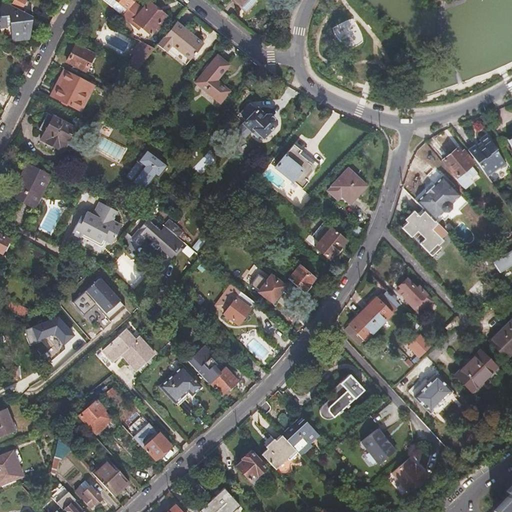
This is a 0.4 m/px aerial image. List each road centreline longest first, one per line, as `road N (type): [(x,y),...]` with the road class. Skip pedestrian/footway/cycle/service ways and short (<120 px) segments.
road 1 (residential): [(408,124),(377,228),(329,311),(268,383),(135,511)]
road 2 (unknown): [(428,358),(466,317),(377,228)]
road 3 (residential): [(73,0),(0,140)]
road 4 (tertiary): [(296,59),(319,92),(408,124)]
road 5 (residential): [(296,59),(270,58),(192,0)]
